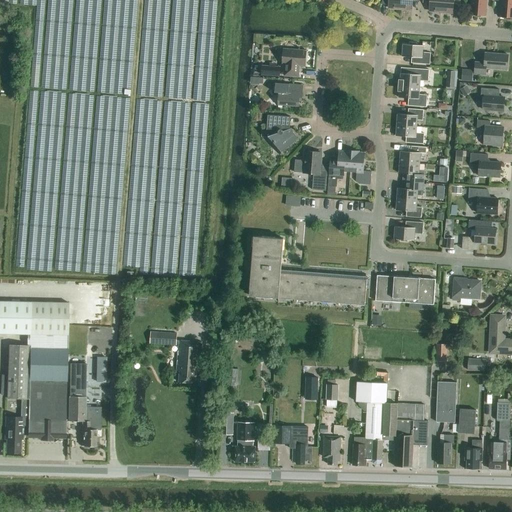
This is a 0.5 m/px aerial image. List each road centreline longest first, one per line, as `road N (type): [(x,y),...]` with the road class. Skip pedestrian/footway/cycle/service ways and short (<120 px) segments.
road 1 (secondary): [(511,480),(0,470)]
road 2 (residential): [(378,57),(322,54),(317,116),(323,130),(372,133)]
road 3 (residential): [(508,265),(377,256),(378,220)]
road 4 (residential): [(386,23),(511,34)]
